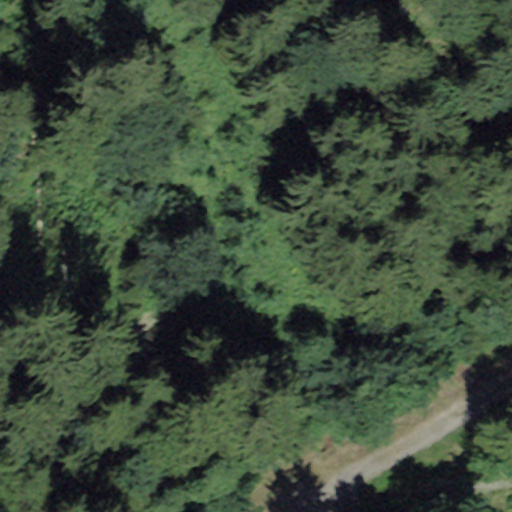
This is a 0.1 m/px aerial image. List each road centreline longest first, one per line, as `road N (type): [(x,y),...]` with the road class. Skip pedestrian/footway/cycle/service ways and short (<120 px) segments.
road 1 (track): [(300,511),(317,487),(511,391)]
road 2 (track): [(383,511),(511,477)]
